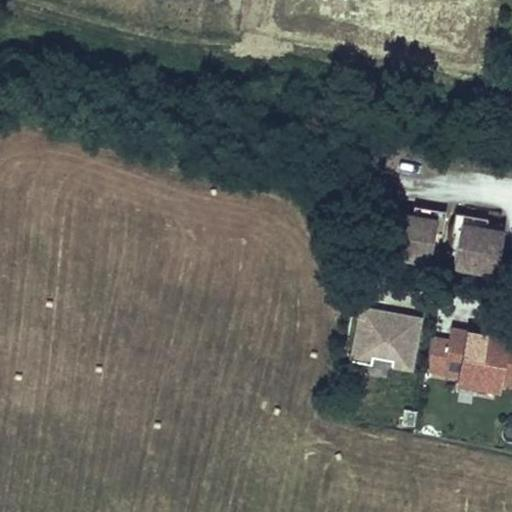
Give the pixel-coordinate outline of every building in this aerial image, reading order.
[(445,225),(449,203),(417,196),(415,206),(440,211),(437,224),(445,225)] [(415,206),(397,203),(390,246),(432,254),(437,224),(440,211),(415,206)] [(489,220),(491,211),(458,204),(454,227),(457,227),(462,228),(464,216),(489,220)] [(462,228),(456,258),(499,266),(507,224),(489,220),(464,216),(462,228)] [(413,372),(423,315),(358,304),(348,360),(413,372)] [(511,378),(511,332),(452,319),(449,331),(433,328),(427,360),(511,378)]
